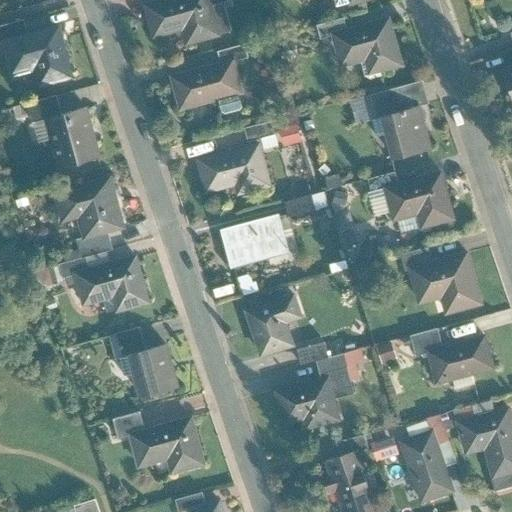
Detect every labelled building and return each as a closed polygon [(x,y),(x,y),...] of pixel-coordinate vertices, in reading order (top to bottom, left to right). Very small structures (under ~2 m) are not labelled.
[(211,0),(163,0),(145,4),(153,38),(182,31),(186,45),(221,37),(211,0)] [(391,19),(332,35),(341,68),(366,61),(370,76),(404,66),(391,19)] [(62,26),(4,40),(12,71),(36,65),(40,85),(74,77),(62,26)] [(235,62),(172,77),(181,112),(243,97),(235,62)] [(395,161),(429,151),(426,138),(431,137),(422,106),(383,117),(395,161)] [(90,108),(47,118),(59,167),(102,156),(90,108)] [(262,143),(198,159),(207,193),(238,185),(240,193),(272,185),(262,143)] [(443,173),(384,189),(394,223),(417,216),(421,230),(456,220),(443,173)] [(113,177),(54,193),(62,223),(80,218),(86,239),(126,228),(113,177)] [(293,215),(332,205),(328,189),(289,199),(293,215)] [(281,215),(222,230),(231,269),(291,254),(281,215)] [(470,252),(409,268),(419,305),(443,299),(447,316),(485,306),(470,252)] [(141,256),(76,272),(84,306),(116,298),(119,310),(152,302),(141,256)] [(297,293),(247,310),(261,358),(297,347),(289,323),(305,318),(297,293)] [(488,336),(428,350),(437,385),(497,370),(488,336)] [(172,345),(132,355),(142,397),(182,388),(172,345)] [(331,377),(275,391),(284,425),(307,419),(309,429),(342,420),(331,377)] [(511,407),(458,421),(466,453),(486,448),(494,478),(511,473),(511,407)] [(196,418),(132,435),(140,468),(171,460),(175,475),(208,467),(196,418)] [(434,429),(401,441),(422,502),(455,490),(434,429)] [(395,434),(372,442),(378,460),(401,452),(395,434)] [(336,492),(343,511),(370,511),(384,507),(362,448),(326,461),(332,475),(324,478),(330,494),(336,492)] [(226,511),(223,500),(189,509),(189,511),(226,511)]
